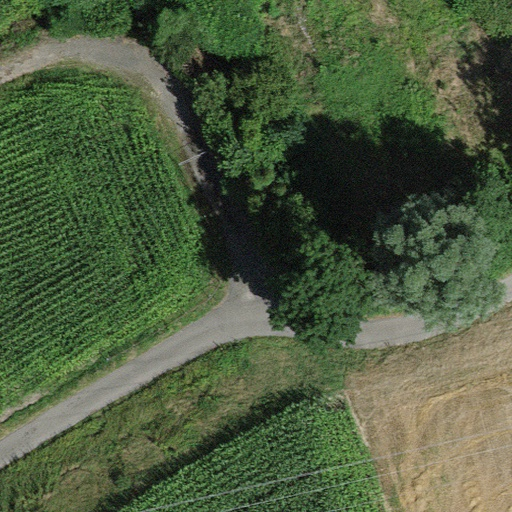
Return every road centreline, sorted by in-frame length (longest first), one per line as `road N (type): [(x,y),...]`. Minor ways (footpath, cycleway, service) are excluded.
road 1 (track): [(0,459),(237,304),(349,332),(405,331),(511,286)]
road 2 (track): [(237,304),(245,241),(163,81),(130,59),(96,50),(58,51),(0,72)]
